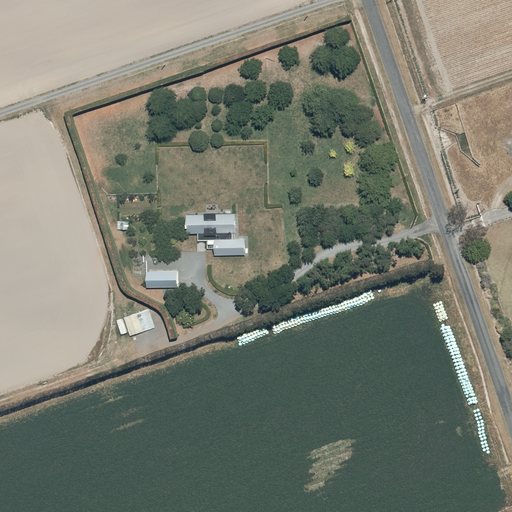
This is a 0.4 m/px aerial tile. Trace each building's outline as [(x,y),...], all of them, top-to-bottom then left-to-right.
[(197,239),(213,238),(232,238),(231,232),(234,232),(234,213),(186,214),(187,233),(197,233),(197,239)] [(117,221),(117,230),(130,229),(129,220),(117,221)] [(214,249),(214,255),(244,255),(244,239),(207,239),(207,249),(214,249)] [(145,269),(145,287),(178,287),(179,269),(145,269)] [(124,317),(130,335),(154,327),(148,309),(124,317)]
